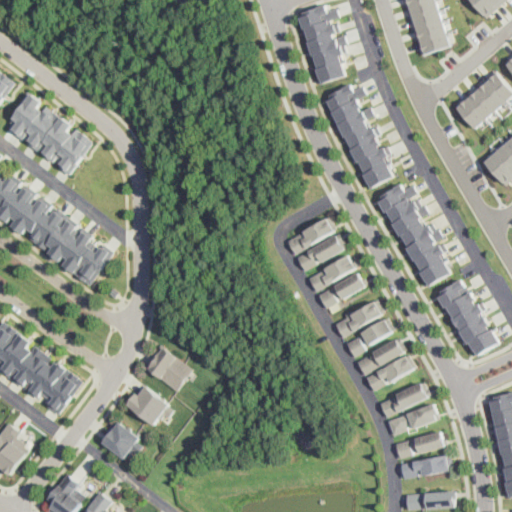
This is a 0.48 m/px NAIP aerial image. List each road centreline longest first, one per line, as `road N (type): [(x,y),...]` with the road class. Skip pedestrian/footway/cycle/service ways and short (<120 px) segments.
road 1 (residential): [(0,37),(119,133),(141,186),(143,288),(129,350),(13,511)]
road 2 (residential): [(269,0),(322,147),(459,387),(486,511)]
road 3 (residential): [(381,0),(421,102),(511,259)]
road 4 (residential): [(137,323),(95,308),(0,235)]
road 5 (residential): [(0,290),(118,372)]
